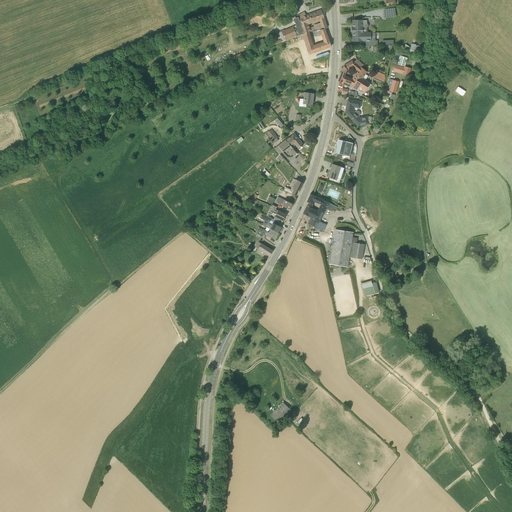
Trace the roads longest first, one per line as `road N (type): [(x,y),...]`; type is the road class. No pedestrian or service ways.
road 1 (secondary): [(253,293),(297,212),(325,128),(333,0)]
road 2 (track): [(270,0),(0,106)]
road 3 (track): [(381,293),(407,335),(466,382),(511,461)]
road 4 (secondary): [(200,511),(206,399),(229,333)]
road 5 (track): [(0,391),(112,285)]
